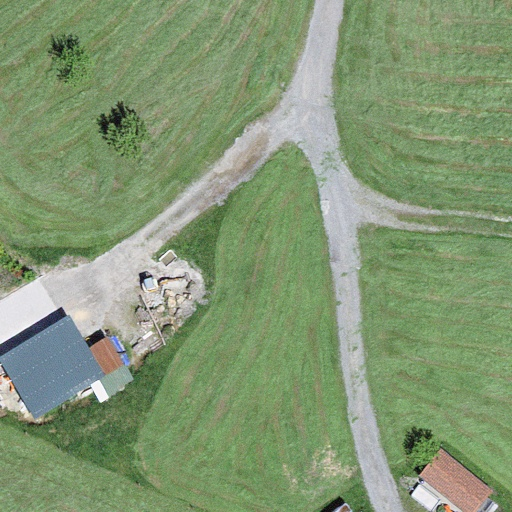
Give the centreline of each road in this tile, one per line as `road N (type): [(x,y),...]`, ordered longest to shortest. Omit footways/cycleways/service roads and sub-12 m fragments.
road 1 (track): [(307,105),(150,249),(73,310),(0,353)]
road 2 (track): [(343,198),(358,409),(392,511)]
road 3 (track): [(329,0),(307,105),(343,198)]
road 4 (track): [(343,198),(511,228)]
